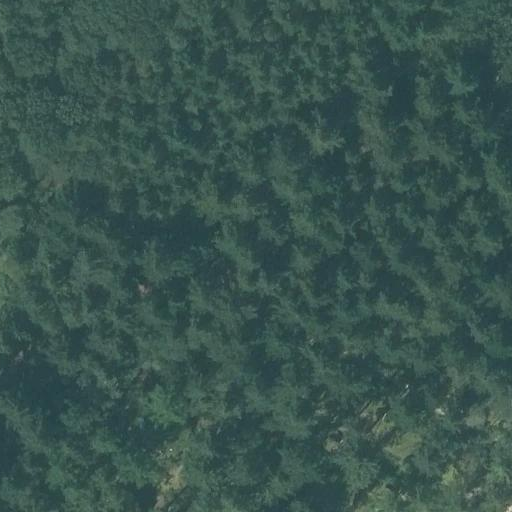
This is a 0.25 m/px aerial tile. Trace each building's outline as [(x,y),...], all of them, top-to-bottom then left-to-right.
[(309,386),(305,400),(307,411),(332,419),(342,414),(347,401),(344,389),(319,380),(309,386)] [(151,428),(150,434),(158,446),(173,449),(185,441),(189,426),(188,425),(180,413),(165,410),(153,418),(151,428)] [(416,444),(422,431),(417,417),(404,411),(389,416),(383,429),(389,444),(402,450),(416,444)] [(330,436),(323,446),(332,452),(338,442),(330,436)] [(447,475),(459,484),(473,482),(481,471),(480,455),(468,446),(453,448),(445,460),(447,475)] [(318,470),(311,497),(350,507),(357,479),(318,470)] [(138,511),(135,500),(121,493),(107,498),(100,511),(138,511)]
